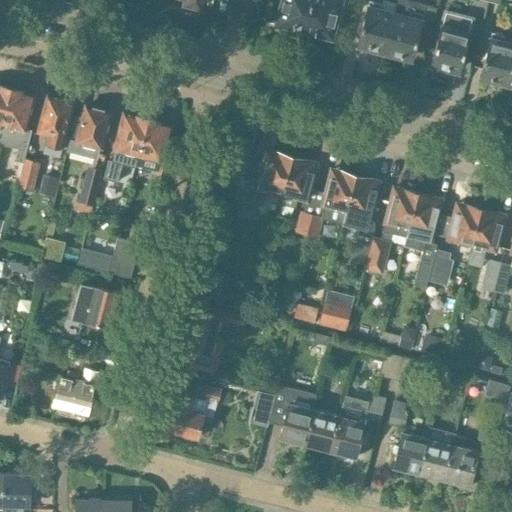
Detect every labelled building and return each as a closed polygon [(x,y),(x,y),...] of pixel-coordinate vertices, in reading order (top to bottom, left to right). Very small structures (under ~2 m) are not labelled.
[(303,28),(310,0),(281,0),(281,3),(271,0),(267,3),(264,14),(267,19),(303,28)] [(310,0),(303,28),(314,31),(316,34),(323,36),(328,34),(330,34),(338,0),(310,0)] [(383,51),(393,11),(379,8),(380,1),(374,0),(368,0),(357,41),(367,44),(370,48),(383,51)] [(410,0),(397,0),(395,12),(393,11),(383,51),(397,55),(401,53),(411,55),(419,25),(431,28),(436,6),(410,0)] [(441,24),(432,61),(436,62),(437,65),(445,67),(448,65),(459,67),(469,25),(457,22),(456,28),(441,24)] [(506,83),(511,59),(511,42),(502,40),(503,34),(492,31),(481,73),(490,76),(493,80),(506,83)] [(0,126),(10,87),(0,84),(0,126)] [(24,133),(25,128),(34,94),(10,87),(0,126),(0,128),(0,129),(0,130),(0,141),(19,147),(16,159),(24,161),(30,135),(24,133)] [(72,101),(48,95),(38,129),(47,132),(44,141),(67,147),(69,136),(63,135),(72,101)] [(109,112),(85,105),(76,139),(74,148),(97,154),(99,145),(100,145),(109,112)] [(135,164),(146,118),(124,112),(112,159),(108,158),(102,177),(117,180),(121,163),(135,166),(135,164)] [(170,125),(146,118),(135,164),(154,169),(151,179),(163,183),(167,168),(159,166),(170,125)] [(240,178),(246,180),(248,170),(250,162),(244,160),(248,146),(224,139),(214,174),(239,181),(240,178)] [(281,192),(290,156),(267,150),(260,173),(248,170),(246,180),(236,216),(254,221),(258,205),(263,207),(268,188),(281,192)] [(315,163),(290,156),(281,192),(278,201),(294,205),(296,196),(305,198),(297,229),(306,231),(317,189),(309,187),(315,163)] [(31,189),(38,161),(25,158),(18,185),(31,189)] [(89,215),(101,170),(88,167),(77,211),(89,215)] [(347,209),(356,174),(332,168),(326,192),(317,189),(306,231),(318,235),(323,217),(343,222),(347,209)] [(379,181),(356,174),(347,209),(370,215),(379,181)] [(405,236),(417,193),(393,187),(384,221),(394,224),(392,232),(405,236)] [(440,199),(417,193),(405,236),(403,245),(418,249),(422,235),(430,237),(440,199)] [(472,243),(481,209),(457,203),(448,237),(472,243)] [(503,215),(481,209),(472,243),(495,249),(503,215)] [(369,247),(373,231),(362,228),(358,244),(369,247)] [(135,255),(139,243),(139,242),(117,236),(114,248),(135,255)] [(391,243),(373,238),(364,271),(383,276),(391,243)] [(425,242),(413,284),(424,287),(429,270),(434,251),(436,245),(425,242)] [(81,248),(77,263),(89,266),(93,251),(81,248)] [(133,264),(135,255),(114,248),(112,255),(111,258),(133,264)] [(452,255),(434,251),(429,270),(447,275),(452,255)] [(129,277),(133,264),(111,258),(108,270),(108,271),(129,277)] [(491,294),(500,263),(488,260),(480,291),(491,294)] [(511,266),(500,263),(491,294),(503,297),(511,266)] [(28,266),(25,277),(34,280),(37,268),(28,266)] [(221,274),(194,266),(191,279),(218,286),(221,274)] [(218,286),(191,279),(187,291),(214,298),(218,286)] [(80,281),(71,316),(86,320),(109,326),(119,291),(95,285),(80,281)] [(345,330),(354,295),(327,288),(318,323),(345,330)] [(210,310),(194,306),(184,346),(194,348),(190,364),(212,370),(221,338),(213,336),(218,319),(226,321),(226,320),(243,324),(245,314),(211,306),(210,310)] [(0,394),(1,395),(9,359),(5,358),(0,356),(0,339),(2,333),(0,332),(0,394)] [(395,378),(400,355),(388,352),(386,360),(383,359),(379,374),(395,378)] [(413,358),(400,355),(395,378),(411,382),(414,367),(411,366),(413,358)] [(82,378),(60,372),(52,403),(86,412),(94,382),(95,383),(99,370),(84,366),(82,378)] [(219,388),(196,381),(193,392),(206,395),(216,398),(219,388)] [(206,395),(193,392),(174,387),(163,427),(180,431),(179,434),(192,437),(193,434),(197,435),(203,412),(201,412),(206,395)] [(302,442),(311,407),(315,393),(290,387),(289,392),(275,388),(267,420),(281,424),(278,435),(302,442)] [(511,393),(510,393),(503,420),(511,422),(511,393)] [(385,397),(373,394),(371,402),(368,401),(364,416),(380,420),(385,399),(385,397)] [(404,410),(406,403),(395,400),(393,401),(388,422),(404,426),(408,411),(404,410)] [(329,448),(338,414),(311,407),(302,442),(303,442),(304,439),(328,445),(328,448),(329,448)] [(362,420),(338,414),(329,448),(353,454),(362,420)] [(498,425),(485,421),(483,429),(479,428),(475,443),(492,448),(498,425)] [(450,443),(453,434),(453,433),(426,426),(424,436),(415,470),(416,470),(417,467),(441,473),(440,476),(442,476),(450,443)] [(415,470),(424,436),(400,429),(391,463),(415,470)] [(475,449),(450,443),(442,476),(466,482),(475,449)] [(28,511),(30,471),(3,470),(1,502),(17,502),(16,511),(28,511)] [(75,495),(75,511),(102,511),(103,496),(75,495)] [(102,511),(128,511),(129,496),(103,496),(102,511)]
